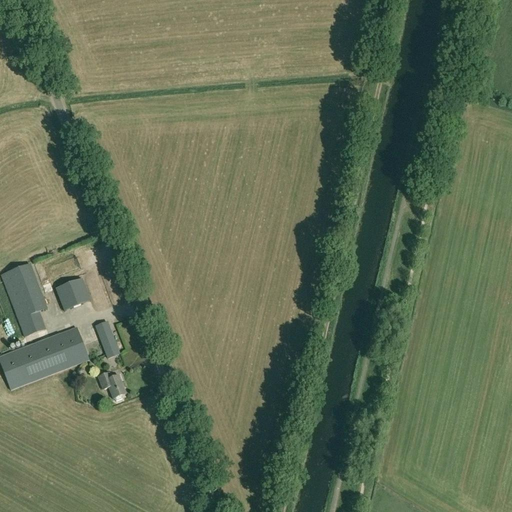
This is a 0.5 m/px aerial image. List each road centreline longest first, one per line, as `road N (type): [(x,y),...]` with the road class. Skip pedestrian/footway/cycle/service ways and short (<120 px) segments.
road 1 (unclassified): [(214,511),(17,0)]
road 2 (track): [(396,0),(281,511)]
